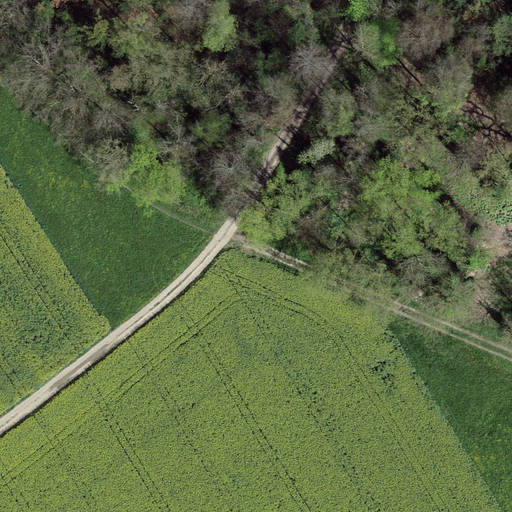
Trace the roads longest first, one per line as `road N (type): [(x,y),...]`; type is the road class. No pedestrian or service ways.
road 1 (track): [(511,345),(230,232),(156,194),(59,114),(0,42)]
road 2 (track): [(0,427),(190,276),(230,232),(367,0)]
